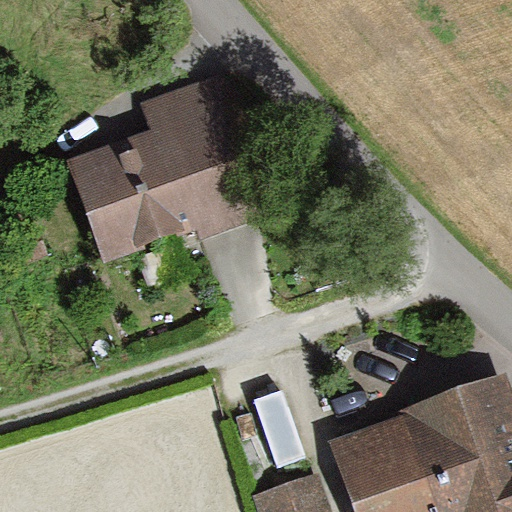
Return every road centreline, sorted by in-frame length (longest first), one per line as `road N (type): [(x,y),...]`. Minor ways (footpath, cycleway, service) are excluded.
road 1 (track): [(466,279),(0,428)]
road 2 (residential): [(511,318),(193,0)]
